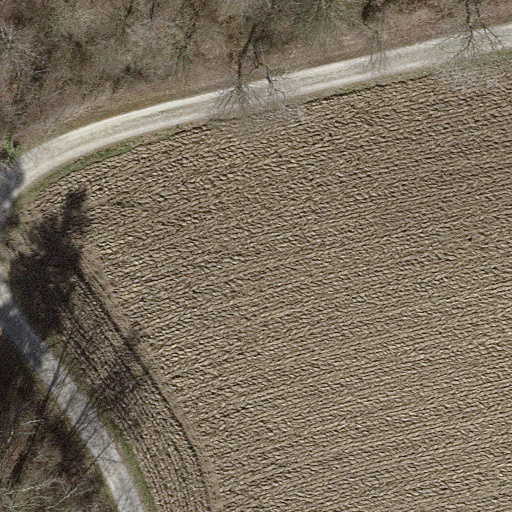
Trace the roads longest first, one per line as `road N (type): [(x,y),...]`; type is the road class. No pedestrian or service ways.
road 1 (track): [(0,181),(83,136),(163,113),(511,34)]
road 2 (track): [(130,511),(94,433),(0,307)]
